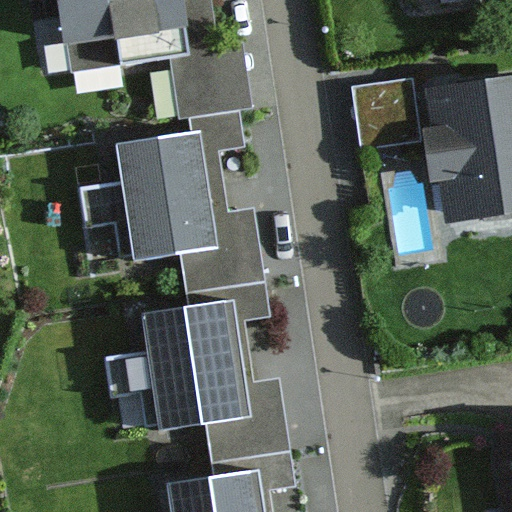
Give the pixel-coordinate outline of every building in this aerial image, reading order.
[(61,0),(73,77),(122,70),(123,77),(172,70),(180,123),(193,122),(238,115),(254,113),(245,48),(219,52),(211,0),(61,0)] [(362,152),(420,144),(412,83),(354,91),(362,152)] [(511,221),(511,87),(505,88),(429,98),(434,137),(425,138),(433,192),(444,190),(449,229),(511,221)] [(196,143),(118,155),(123,190),(80,197),(85,232),(117,228),(122,260),(135,259),(136,271),(184,264),(189,299),(266,289),(254,213),(230,216),(220,156),(244,153),(238,115),(193,122),(196,143)] [(191,316),(145,323),(150,360),(109,366),(113,399),(143,394),(147,428),(161,426),(163,437),(209,431),(213,466),(289,456),(278,386),(253,389),(244,325),(270,321),(266,289),(189,299),(191,316)] [(511,511),(511,440),(499,442),(508,511),(511,511)] [(216,484),(169,490),(172,511),(271,511),(269,493),(294,490),(289,456),(213,466),(216,484)]
